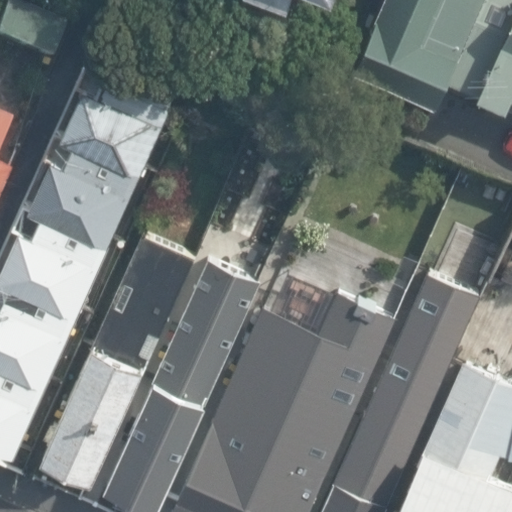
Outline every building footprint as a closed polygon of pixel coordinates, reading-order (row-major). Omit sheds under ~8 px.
[(22,0),(0,0),(0,47),(47,67),(67,18),(22,0)] [(482,0),(384,0),(353,68),(434,105),(446,80),(482,0)] [(511,0),(482,0),(446,80),(511,104),(511,0)] [(85,49),(52,121),(135,158),(167,85),(85,49)] [(52,121),(20,194),(103,230),(135,158),(52,121)] [(20,194),(0,239),(0,264),(73,296),(103,230),(20,194)] [(187,241),(137,218),(33,447),(83,470),(187,241)] [(252,268),(201,245),(97,476),(148,499),(252,268)] [(310,511),(372,511),(473,286),(420,263),(310,511)] [(0,264),(0,343),(44,363),(73,296),(0,264)] [(297,312),(252,292),(158,504),(176,511),(291,511),(385,303),(328,278),(310,318),(307,316),(309,311),(299,306),(297,312)] [(44,363),(0,343),(0,428),(12,434),(44,363)] [(511,403),(511,376),(457,352),(385,511),(511,511),(511,475),(486,463),(511,403)]
